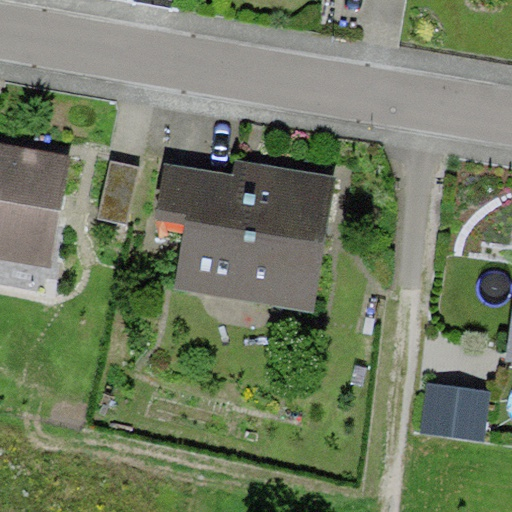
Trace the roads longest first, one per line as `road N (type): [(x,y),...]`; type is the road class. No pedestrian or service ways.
road 1 (residential): [(0,24),(511,118)]
road 2 (track): [(420,104),(387,511)]
